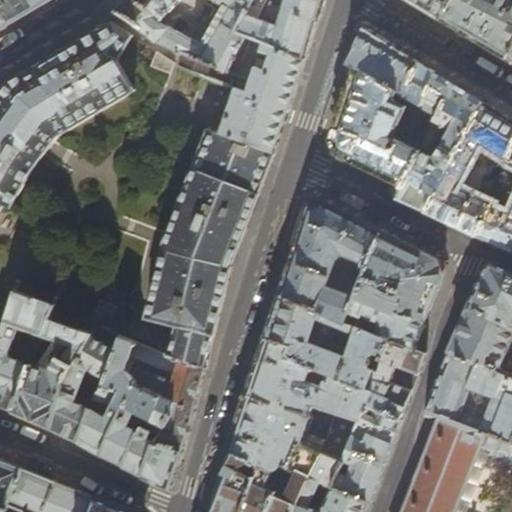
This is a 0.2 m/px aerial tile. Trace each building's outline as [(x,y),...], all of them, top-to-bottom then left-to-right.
[(0,0),(0,29),(41,6),(51,0),(0,0)] [(165,45),(185,56),(182,66),(230,87),(231,84),(235,74),(252,81),(256,65),(260,48),(262,40),(239,31),(253,0),(123,0),(113,10),(119,14),(165,45)] [(253,0),(239,31),(262,40),(305,59),(317,19),(318,20),(324,0),(253,0)] [(407,0),(440,20),(449,0),(407,0)] [(469,37),(506,59),(511,47),(511,0),(449,0),(440,20),(469,37)] [(113,25),(110,23),(77,43),(23,75),(8,83),(0,94),(0,207),(9,211),(31,172),(47,152),(55,141),(59,137),(133,93),(117,63),(131,36),(113,25)] [(349,61),(356,65),(377,78),(378,80),(406,96),(418,62),(395,47),(366,29),(349,61)] [(244,231),(259,193),(197,168),(211,132),(272,156),(275,152),(290,105),(305,59),(262,40),(260,48),(272,53),(268,69),(256,65),(252,81),(235,74),(231,84),(238,87),(222,132),(207,127),(168,231),(166,237),(147,316),(172,323),(163,353),(205,369),(220,313),(233,262),(244,231)] [(169,72),(174,64),(145,45),(140,53),(152,61),(150,65),(166,76),(169,72)] [(370,169),(404,186),(421,149),(435,121),(453,84),(435,72),(418,62),(406,96),(378,80),(377,78),(356,65),(341,109),(332,139),(337,152),(370,169)] [(410,204),(425,212),(450,163),(484,103),(467,92),(453,84),(435,121),(451,131),(436,157),(421,149),(404,186),(398,199),(410,204)] [(511,120),(484,103),(450,163),(425,212),(465,230),(476,235),(511,251),(511,120)] [(259,193),(267,172),(272,156),(211,132),(197,168),(259,193)] [(294,254),(280,295),(345,321),(355,296),(328,285),(335,263),(364,274),(382,231),(346,213),(324,201),(309,207),(294,254)] [(0,337),(14,295),(53,308),(64,283),(59,281),(54,274),(52,268),(59,252),(63,245),(69,242),(79,243),(9,211),(0,207),(0,337)] [(355,296),(345,321),(357,326),(367,302),(425,322),(434,298),(444,273),(437,259),(412,246),(382,231),(364,274),(355,296)] [(481,280),(474,296),(511,313),(511,270),(493,262),(489,263),(481,280)] [(379,371),(390,340),(357,326),(345,321),(280,295),(274,313),(266,337),(291,345),(287,356),(367,389),(374,368),(379,371)] [(0,405),(15,411),(31,366),(9,358),(9,352),(17,329),(68,347),(62,363),(73,368),(89,336),(90,334),(76,329),(49,320),(54,309),(15,296),(0,339),(0,405)] [(511,313),(474,296),(462,322),(450,349),(451,349),(511,375),(511,360),(504,356),(511,338),(511,313)] [(80,317),(76,329),(90,334),(93,327),(107,332),(117,306),(97,299),(89,320),(80,317)] [(367,302),(357,326),(390,340),(414,350),(421,332),(425,322),(367,302)] [(126,468),(144,477),(158,443),(162,435),(151,430),(148,438),(139,435),(142,427),(147,417),(125,404),(123,407),(95,396),(104,377),(103,377),(115,347),(89,336),(73,368),(62,363),(55,360),(51,368),(53,375),(50,380),(42,376),(50,357),(36,348),(31,366),(15,411),(34,420),(63,435),(87,447),(111,460),(126,468)] [(119,337),(115,347),(103,377),(104,377),(95,396),(123,407),(125,404),(147,417),(142,427),(151,430),(162,435),(158,443),(183,451),(192,418),(205,369),(163,353),(119,337)] [(238,422),(228,451),(263,465),(284,479),(301,443),(321,453),(344,460),(334,485),(371,501),(372,501),(378,484),(389,456),(397,433),(402,419),(366,404),(372,391),(367,389),(287,356),(291,345),(266,337),(256,368),(238,422)] [(402,419),(412,393),(426,354),(414,350),(390,340),(379,371),(374,368),(367,389),(372,391),(366,404),(402,419)] [(511,375),(451,349),(439,381),(428,409),(428,410),(511,442),(511,439),(511,437),(511,435),(511,375)] [(511,442),(428,410),(428,409),(427,409),(424,416),(430,417),(439,418),(425,460),(404,511),(452,511),(477,449),(511,462),(511,442)] [(168,488),(171,487),(179,461),(183,451),(158,443),(144,477),(156,482),(168,488)] [(294,511),(321,453),(301,443),(284,479),(263,465),(241,511),(294,511)] [(219,511),(241,511),(263,465),(228,451),(215,489),(210,504),(212,509),(219,511)] [(344,460),(321,453),(294,511),(365,511),(371,501),(334,485),(344,460)] [(0,511),(6,511),(9,505),(27,511),(42,511),(53,480),(14,465),(0,458),(0,511)] [(132,511),(111,503),(53,480),(42,511),(132,511)]
